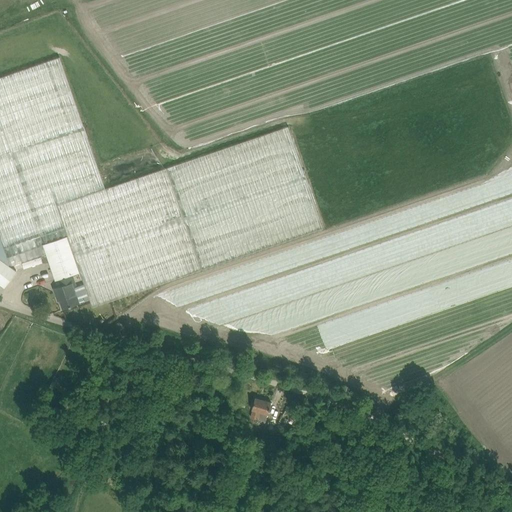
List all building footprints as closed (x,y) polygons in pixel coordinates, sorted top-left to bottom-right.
[(60,57),(0,77),(0,237),(3,248),(6,256),(67,235),(79,271),(84,283),(89,299),(92,306),(98,304),(110,300),(147,288),(324,228),(323,227),(288,126),(105,188),(95,159),(60,57)] [(67,235),(6,256),(9,265),(46,252),(52,270),(55,280),(59,279),(72,274),(79,271),(67,235)] [(0,283),(4,287),(16,271),(0,258),(0,283)] [(62,285),(54,288),(56,296),(58,295),(60,300),(63,308),(79,303),(76,294),(74,287),(76,286),(72,274),(59,279),(62,285)] [(76,286),(74,287),(76,294),(79,303),(89,299),(84,283),(76,286)] [(255,397),(252,407),(252,409),(250,416),(266,421),(271,402),(255,397)] [(88,437),(78,452),(78,453),(84,457),(95,441),(88,437)]
